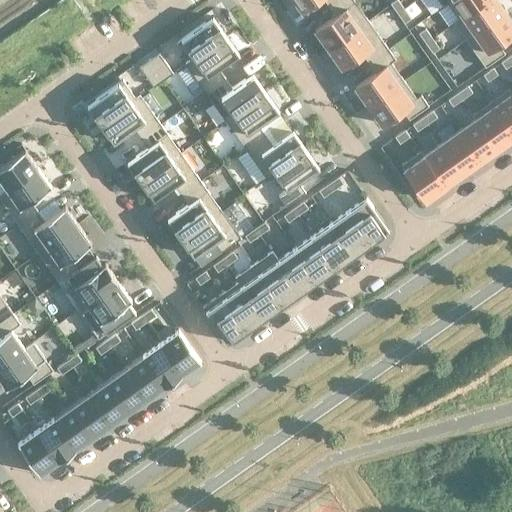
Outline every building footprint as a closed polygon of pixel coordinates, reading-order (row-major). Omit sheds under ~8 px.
[(325,0),(329,5),(335,0),(294,0),(301,10),(314,0),(325,0)] [(368,20),(354,0),(335,0),(329,5),(336,15),(315,29),(328,48),(368,20)] [(393,0),(390,3),(397,12),(404,8),(398,0),(393,0)] [(450,0),(447,2),(448,3),(458,18),(459,19),(485,0),(450,0)] [(499,0),(485,0),(459,19),(458,18),(454,21),(454,22),(466,39),(506,10),(499,0)] [(397,12),(404,22),(411,18),(404,8),(397,12)] [(505,52),(498,43),(511,32),(511,18),(506,10),(466,39),(486,66),(505,52)] [(226,35),(213,16),(177,41),(190,59),(190,60),(226,35)] [(389,48),(368,20),(328,48),(341,66),(362,52),(369,62),(389,48)] [(419,32),(426,42),(432,38),(425,28),(419,32)] [(185,62),(186,63),(206,92),(226,78),(219,68),(239,53),(226,35),(190,60),(190,59),(185,62)] [(439,48),(432,38),(426,42),(433,52),(439,48)] [(369,62),(376,72),(355,86),(368,105),(404,80),(391,62),(396,58),(389,48),(369,62)] [(173,72),(159,52),(149,59),(163,79),(173,72)] [(506,68),(511,63),(511,55),(511,54),(501,61),(506,68)] [(163,79),(149,59),(140,66),(153,86),(163,79)] [(493,67),(483,74),(488,80),(498,73),(493,67)] [(266,92),(253,73),(232,88),(226,78),(206,92),(226,120),(266,92)] [(101,123),(132,101),(133,102),(137,99),(136,98),(123,80),(87,105),(101,123)] [(381,123),(402,109),(409,119),(429,105),(421,94),(417,98),(404,80),(368,105),(381,123)] [(468,85),(458,92),(463,98),(473,91),(468,85)] [(226,120),(246,149),(266,135),(259,125),(279,110),(266,92),(226,120)] [(463,98),(458,92),(448,99),(453,105),(463,98)] [(494,105),(511,130),(511,93),(511,92),(494,104),(494,105)] [(476,117),(498,149),(511,139),(511,130),(494,105),(494,104),(492,100),(491,101),(473,113),(472,114),(475,118),(476,117)] [(134,127),(141,137),(161,123),(153,113),(145,119),(133,102),(132,101),(101,123),(114,142),(134,127)] [(427,123),(437,116),(432,109),(423,116),(427,123)] [(417,130),(427,123),(423,116),(413,123),(417,130)] [(458,130),(481,161),(498,149),(476,117),(475,118),(458,130)] [(161,123),(141,137),(148,147),(127,161),(141,180),(172,158),(173,159),(181,153),(181,152),(161,123)] [(405,129),(395,136),(400,143),(410,136),(405,129)] [(266,177),(267,178),(271,175),(271,174),(306,149),(293,130),(273,144),(266,135),(246,149),(266,177)] [(441,142),(463,174),(481,161),(458,130),(441,142)] [(463,174),(441,142),(424,154),(423,154),(445,186),(463,174)] [(38,167),(25,148),(0,166),(0,179),(7,189),(38,167)] [(271,175),(284,192),(279,196),(286,205),(306,192),(299,182),(319,167),(306,149),(271,174),(271,175)] [(445,186),(423,154),(424,154),(421,150),(420,150),(401,164),(427,199),(445,186)] [(154,199),(174,184),(181,194),(201,180),(193,170),(185,176),(173,159),(172,158),(141,180),(154,199)] [(38,167),(7,189),(19,207),(11,213),(18,224),(38,210),(31,200),(51,186),(38,167)] [(343,182),(339,176),(329,183),(333,189),(343,182)] [(181,194),(188,204),(168,218),(181,237),(212,215),(212,214),(200,197),(208,191),(201,180),(181,194)] [(329,183),(319,190),(324,196),(333,189),(329,183)] [(389,228),(366,197),(348,210),(370,241),(389,228)] [(298,214),(308,207),(303,201),(293,207),(298,214)] [(38,210),(18,224),(38,252),(78,224),(65,205),(45,220),(38,210)] [(288,221),(298,214),(293,207),(283,214),(288,221)] [(194,256),(214,241),(221,251),(241,237),(221,209),(220,208),(212,214),(212,215),(181,237),(194,256)] [(348,210),(330,222),(353,254),(370,241),(348,210)] [(259,234),(269,227),(265,221),(255,228),(259,234)] [(330,222),(313,235),(335,266),(353,254),(330,222)] [(78,224),(38,252),(58,281),(78,267),(71,257),(92,243),(78,224)] [(255,228),(245,234),(250,241),(259,234),(255,228)] [(313,235),(295,247),(317,279),(335,266),(313,235)] [(278,259),(277,259),(300,291),(317,279),(295,247),(278,259)] [(228,264),(237,257),(233,250),(223,257),(228,264)] [(272,250),(271,251),(254,263),(282,304),(300,291),(277,259),(278,259),(272,250)] [(223,257),(213,264),(218,271),(228,264),(223,257)] [(78,267),(58,281),(78,309),(119,281),(105,262),(85,277),(78,267)] [(236,276),(235,276),(238,281),(239,280),(264,316),(282,304),(254,263),(236,276)] [(210,276),(205,270),(195,277),(200,283),(210,276)] [(221,293),(223,297),(224,297),(247,329),(264,316),(239,280),(238,281),(221,293)] [(119,281),(78,309),(98,338),(118,324),(111,314),(132,299),(119,281)] [(228,342),(247,329),(224,297),(223,297),(206,310),(228,342)] [(0,305),(0,321),(13,312),(6,302),(0,305)] [(151,308),(141,315),(146,322),(156,314),(151,308)] [(13,312),(0,321),(0,335),(0,336),(0,364),(25,347),(12,329),(20,323),(13,312)] [(141,315),(131,322),(136,329),(146,322),(141,315)] [(179,329),(160,342),(182,374),(201,361),(179,329)] [(120,339),(116,333),(106,340),(110,346),(120,339)] [(100,353),(110,346),(106,340),(96,347),(100,353)] [(160,342),(142,354),(165,386),(182,374),(160,342)] [(25,347),(0,364),(0,379),(6,388),(27,373),(34,383),(53,369),(46,359),(37,365),(25,347)] [(82,359),(77,353),(67,360),(72,366),(82,359)] [(142,354),(125,367),(147,399),(165,386),(142,354)] [(72,366),(67,360),(57,367),(62,373),(72,366)] [(125,367),(107,379),(129,411),(147,399),(125,367)] [(107,379),(90,392),(112,423),(129,411),(107,379)] [(50,389),(45,382),(35,389),(40,396),(50,389)] [(30,403),(40,396),(35,389),(25,397),(30,403)] [(90,392),(72,404),(94,436),(112,423),(90,392)] [(17,402),(7,409),(12,416),(22,409),(17,402)] [(72,404),(54,417),(77,448),(94,436),(72,404)] [(54,417),(37,429),(59,461),(77,448),(54,417)] [(37,429),(18,442),(40,474),(59,461),(37,429)]
